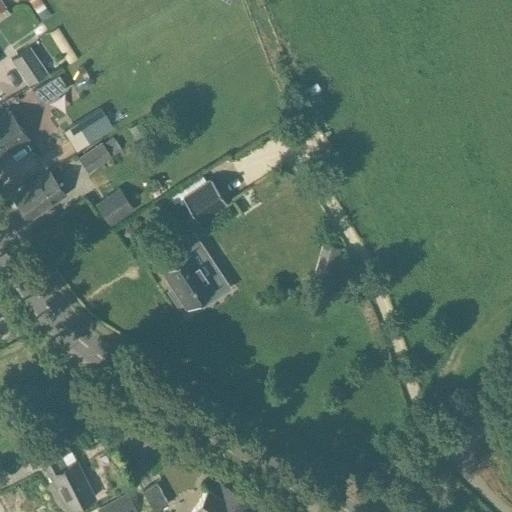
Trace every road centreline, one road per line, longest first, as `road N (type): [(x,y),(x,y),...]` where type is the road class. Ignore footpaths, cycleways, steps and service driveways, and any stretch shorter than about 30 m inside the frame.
road 1 (secondary): [(346,511),(85,345),(0,245)]
road 2 (unclassified): [(511,511),(464,465),(480,423),(511,397)]
